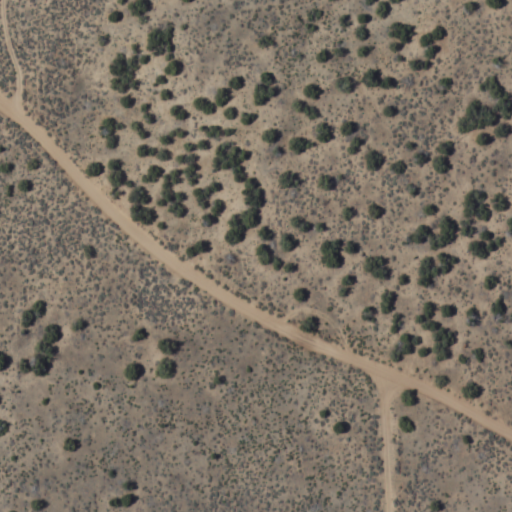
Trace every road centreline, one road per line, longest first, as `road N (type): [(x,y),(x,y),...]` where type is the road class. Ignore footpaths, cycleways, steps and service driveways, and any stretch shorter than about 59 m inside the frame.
road 1 (tertiary): [(511,436),(258,319),(174,267),(108,212),(0,100)]
road 2 (tertiary): [(382,511),(375,372)]
